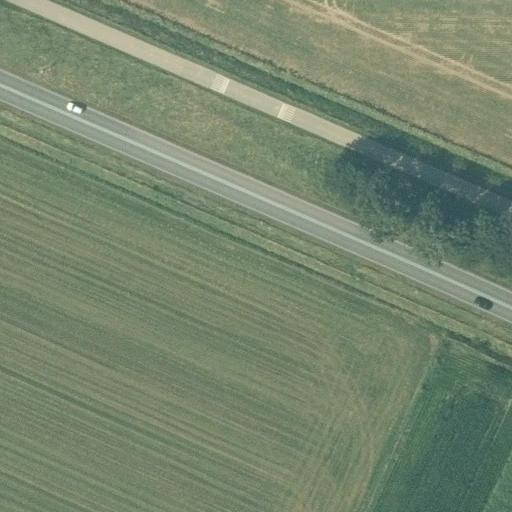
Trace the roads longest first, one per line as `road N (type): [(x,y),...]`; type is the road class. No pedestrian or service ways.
road 1 (primary): [(511,312),(0,89)]
road 2 (unclassified): [(511,204),(34,0)]
